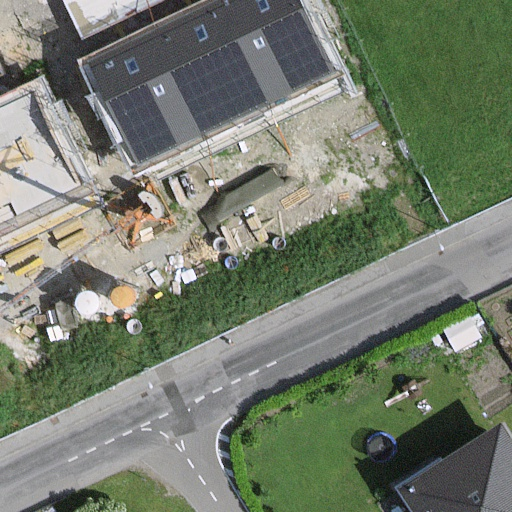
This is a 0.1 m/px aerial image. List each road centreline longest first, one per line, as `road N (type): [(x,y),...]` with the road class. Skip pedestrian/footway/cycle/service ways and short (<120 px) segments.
road 1 (residential): [(158,418),(511,245)]
road 2 (residential): [(0,487),(158,418)]
